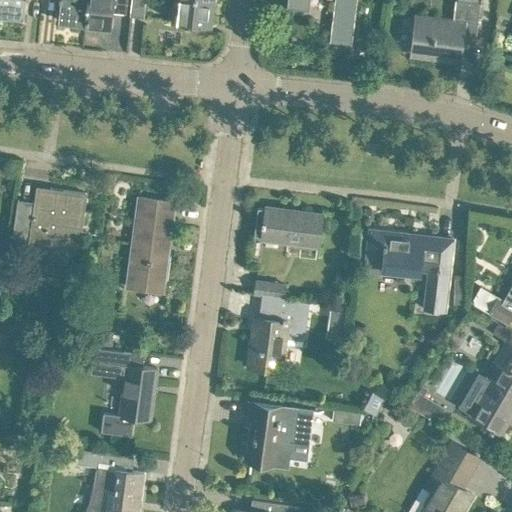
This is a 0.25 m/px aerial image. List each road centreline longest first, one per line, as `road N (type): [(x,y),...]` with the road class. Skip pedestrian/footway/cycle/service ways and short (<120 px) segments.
road 1 (residential): [(185,511),(236,95)]
road 2 (residential): [(511,133),(460,118),(236,95)]
road 3 (residential): [(236,95),(0,66)]
